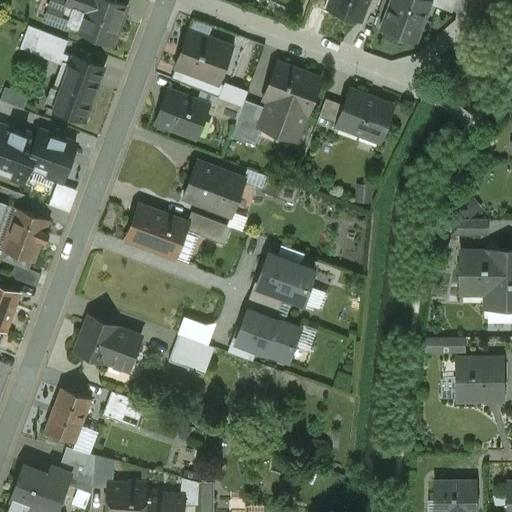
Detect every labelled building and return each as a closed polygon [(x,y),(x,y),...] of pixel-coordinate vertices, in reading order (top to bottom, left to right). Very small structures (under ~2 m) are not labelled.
[(65,0),(52,0),(45,20),(64,27),(66,23),(79,28),(85,11),(64,4),(65,0)] [(126,5),(111,0),(65,0),(64,4),(85,11),(79,28),(77,32),(111,44),(126,5)] [(326,0),(324,7),(328,8),(327,9),(359,21),(367,0),(326,0)] [(430,1),(427,0),(392,0),(381,29),(414,42),(430,1)] [(67,41),(28,25),(19,48),(36,54),(39,45),(62,54),(67,41)] [(233,46),(189,29),(181,49),(183,50),(180,59),(178,58),(175,67),(178,68),(219,84),(220,83),(218,82),(231,46),(233,47),(233,46)] [(103,67),(72,56),(72,58),(62,54),(39,45),(36,54),(68,67),(59,92),(87,104),(89,105),(103,67)] [(320,79),(277,63),(263,98),(269,101),(267,108),(262,120),(264,121),(262,126),(295,139),(305,114),(307,115),(320,79)] [(219,84),(178,68),(174,80),(219,97),(223,84),(220,83),(219,84)] [(59,92),(52,89),(46,106),(82,119),(87,104),(59,92)] [(208,105),(167,90),(155,121),(197,137),(208,105)] [(392,106),(350,90),(344,106),(337,125),(338,126),(379,141),(392,106)] [(219,97),(214,110),(237,119),(242,105),(219,97)] [(344,106),(325,99),(316,123),(336,131),(338,126),(337,125),(344,106)] [(267,108),(244,100),(242,105),(237,119),(231,136),(255,145),(262,126),(264,121),(262,120),(267,108)] [(28,167),(39,137),(25,131),(24,134),(0,125),(0,172),(23,181),(28,167)] [(76,144),(41,131),(39,137),(28,167),(62,180),(76,144)] [(244,180),(195,162),(183,196),(232,214),(244,180)] [(298,188),(266,176),(260,191),(292,203),(298,188)] [(70,210),(77,188),(57,182),(50,204),(70,210)] [(187,222),(139,204),(126,238),(175,256),(185,229),(188,223),(187,222)] [(47,220),(19,209),(0,259),(15,265),(19,256),(32,261),(39,241),(45,244),(49,233),(43,230),(47,220)] [(231,226),(191,211),(187,222),(188,223),(185,229),(224,244),(231,226)] [(316,269),(266,251),(253,285),(282,296),(303,304),(316,269)] [(511,251),(460,251),(460,293),(463,293),(463,289),(485,289),(485,307),(487,307),(487,303),(509,303),(509,307),(511,307),(511,251)] [(0,328),(6,331),(20,293),(0,285),(0,328)] [(253,285),(247,302),(276,313),(282,296),(253,285)] [(276,313),(247,302),(233,339),(262,350),(285,358),(299,321),(276,313)] [(117,326),(88,315),(75,350),(109,363),(109,362),(122,367),(125,361),(130,363),(140,336),(117,327),(117,326)] [(214,346),(178,334),(169,360),(205,373),(214,346)] [(466,350),(466,336),(426,336),(426,350),(466,350)] [(233,339),(228,353),(257,364),(262,350),(233,339)] [(502,359),(456,359),(456,361),(458,361),(458,397),(456,397),(456,399),(503,399),(502,359)] [(61,387),(45,430),(75,441),(91,398),(61,387)] [(145,403),(111,390),(102,415),(136,427),(145,403)] [(94,454),(66,447),(59,469),(70,473),(67,483),(92,493),(92,486),(94,454)] [(113,459),(94,454),(92,486),(107,487),(107,484),(112,484),(113,459)] [(49,474),(24,465),(11,498),(47,511),(55,511),(67,483),(70,473),(59,469),(52,466),(49,474)] [(199,482),(181,478),(180,496),(184,496),(183,505),(198,506),(199,482)] [(112,484),(107,484),(107,487),(105,511),(144,511),(145,492),(146,492),(147,484),(129,482),(129,485),(112,484)] [(213,511),(213,482),(199,482),(198,506),(197,511),(213,511)] [(475,511),(475,482),(433,482),(433,511),(475,511)] [(180,496),(162,495),(162,492),(146,492),(145,492),(144,511),(182,511),(183,505),(184,496),(180,496)] [(47,511),(11,498),(5,511),(47,511)] [(244,511),(245,500),(230,501),(229,511),(244,511)]
